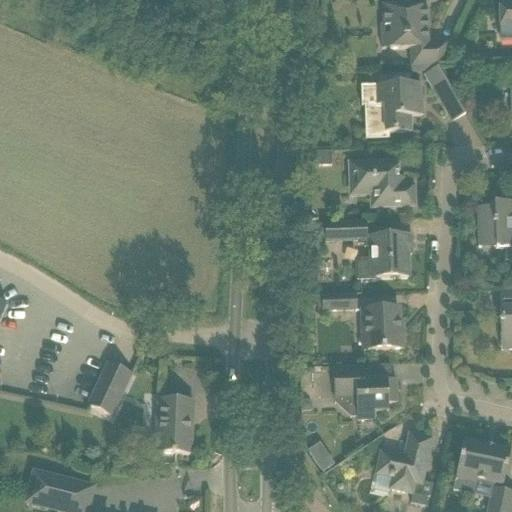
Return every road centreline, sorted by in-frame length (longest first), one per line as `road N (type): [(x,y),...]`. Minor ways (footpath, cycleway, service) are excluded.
road 1 (residential): [(511,415),(453,402),(437,383),(446,182),(453,167),(511,160)]
road 2 (secondary): [(273,338),(291,0)]
road 3 (secondary): [(251,0),(235,338)]
road 4 (unclassified): [(235,338),(118,329),(0,260)]
road 5 (secondary): [(265,511),(273,338)]
road 6 (secondary): [(235,338),(229,511)]
